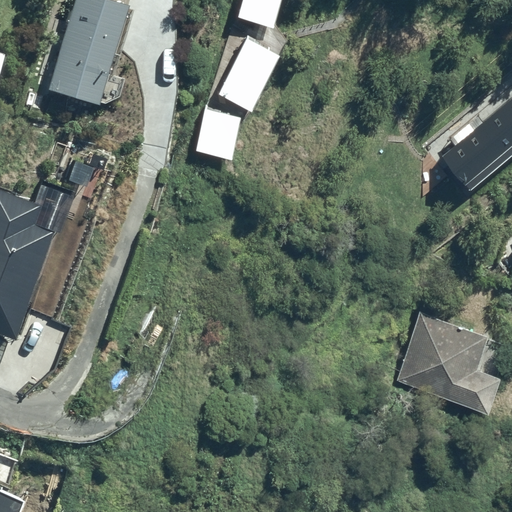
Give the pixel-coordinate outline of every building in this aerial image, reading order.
[(66,0),(41,86),(65,87),(97,95),(112,87),(121,53),(112,51),(122,9),(114,7),(115,0),(66,0)] [(38,198),(0,184),(0,327),(8,331),(48,222),(31,216),(38,198)] [(488,326),(420,306),(398,375),(502,406),(511,372),(511,358),(481,350),(488,326)] [(26,428),(0,420),(0,447),(18,453),(26,428)] [(14,483),(0,478),(0,509),(4,511),(14,483)]
